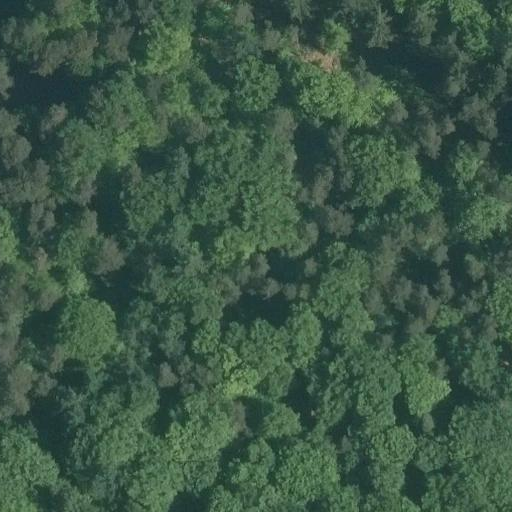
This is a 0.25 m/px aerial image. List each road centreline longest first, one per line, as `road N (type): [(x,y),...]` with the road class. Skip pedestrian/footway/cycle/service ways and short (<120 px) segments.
road 1 (track): [(273,511),(134,370),(0,259)]
road 2 (track): [(63,511),(134,370)]
